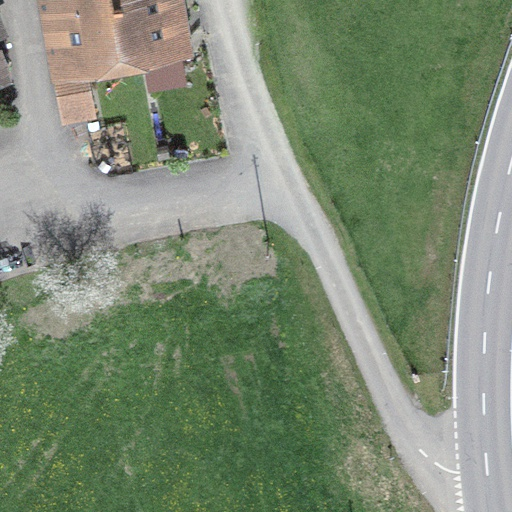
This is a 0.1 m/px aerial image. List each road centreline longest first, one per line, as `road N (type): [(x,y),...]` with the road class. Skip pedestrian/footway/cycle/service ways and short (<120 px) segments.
road 1 (residential): [(231,0),(299,195),(388,387),(442,472),(487,483)]
road 2 (secondary): [(487,483),(492,267),(511,166)]
